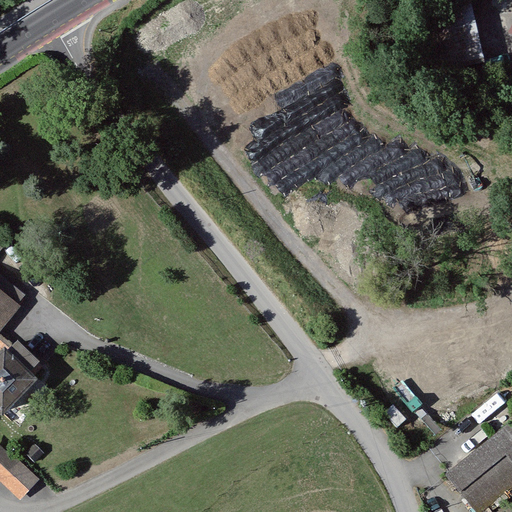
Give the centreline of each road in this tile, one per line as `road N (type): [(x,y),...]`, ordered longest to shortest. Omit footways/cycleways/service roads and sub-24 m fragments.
road 1 (unclassified): [(51,19),(124,132),(322,375)]
road 2 (track): [(381,345),(156,80),(150,58)]
road 3 (residential): [(322,375),(54,506),(0,505)]
road 4 (track): [(511,151),(383,113),(363,95),(348,50),(359,13)]
road 5 (track): [(511,284),(320,372)]
road 6 (unclassified): [(322,375),(370,437),(411,511)]
